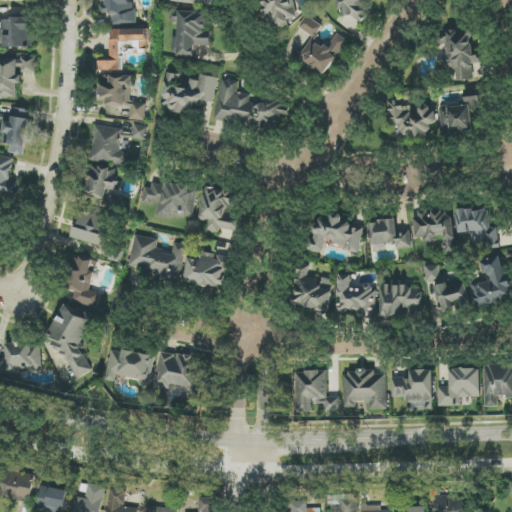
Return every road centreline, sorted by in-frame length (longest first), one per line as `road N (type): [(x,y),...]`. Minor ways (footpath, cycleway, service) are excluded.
road 1 (secondary): [(511,431),(246,437),(52,414),(0,398)]
road 2 (secondary): [(0,439),(108,463),(209,473),(511,465)]
road 3 (residential): [(246,437),(247,328),(281,188),(410,0)]
road 4 (residential): [(506,153),(362,162),(350,170),(349,186),(370,193),(510,178),(506,153)]
road 5 (residential): [(22,293),(58,158),(68,0)]
road 6 (residential): [(152,315),(340,347),(427,344)]
road 7 (residential): [(286,179),(174,154),(170,139),(185,132),(300,158)]
road 8 (residential): [(494,0),(511,188)]
road 9 (residential): [(427,344),(511,341),(427,344)]
road 10 (residential): [(330,110),(271,80),(236,23),(237,0)]
